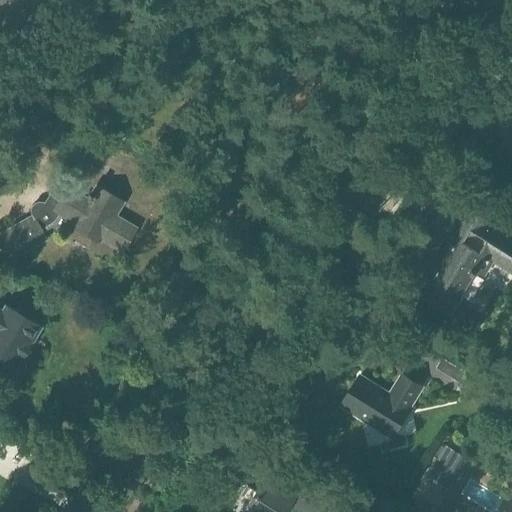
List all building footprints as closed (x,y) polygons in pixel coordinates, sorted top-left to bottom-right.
[(30,213),(32,216),(0,233),(0,245),(9,262),(48,240),(43,231),(46,230),(49,228),(52,226),(55,225),(57,222),(60,219),(61,217),(71,223),(70,225),(98,242),(101,238),(122,251),(136,228),(116,216),(124,202),(95,184),(89,193),(86,198),(67,186),(53,208),(42,202),(38,201),(34,203),(31,205),(30,209),(30,213)] [(511,233),(466,205),(413,289),(451,313),(475,274),(476,274),(477,272),(485,277),(494,263),(511,273),(511,233)] [(0,370),(10,376),(19,359),(20,360),(31,341),(31,340),(40,324),(6,304),(2,310),(0,308),(0,370)] [(437,368),(461,383),(467,372),(443,357),(437,368)] [(390,395),(363,378),(344,407),(394,438),(414,407),(412,406),(423,388),(402,375),(390,395)] [(447,446),(428,477),(448,490),(467,459),(447,446)] [(321,511),(323,510),(297,494),(303,484),(272,464),(268,469),(246,505),(257,511),(321,511)]
